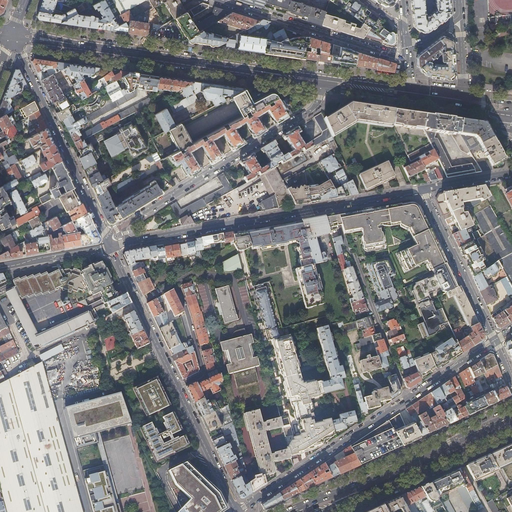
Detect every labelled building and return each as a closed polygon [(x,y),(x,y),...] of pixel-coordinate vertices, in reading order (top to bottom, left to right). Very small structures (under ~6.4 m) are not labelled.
[(53,10),(56,2),(50,0),(42,0),(42,2),(36,16),(37,17),(39,19),(51,21),(60,23),(67,19),(65,14),(67,13),(67,12),(63,11),(63,12),(53,10)] [(67,19),(60,23),(81,26),(96,28),(114,18),(104,0),(100,0),(92,5),(94,8),(96,8),(97,10),(99,9),(99,10),(99,11),(99,12),(100,13),(101,14),(102,14),(100,15),(101,18),(99,19),(97,17),(94,16),(93,15),(92,15),(89,15),(89,16),(78,14),(77,13),(69,18),(67,19)] [(89,0),(87,2),(82,4),(85,9),(90,6),(92,5),(89,0)] [(111,0),(120,14),(128,10),(134,7),(146,0),(111,0)] [(166,0),(162,2),(163,3),(165,2),(168,9),(168,11),(170,11),(170,12),(170,14),(172,14),(172,15),(172,16),(173,18),(201,3),(196,1),(193,0),(192,0),(182,6),(178,0),(166,0)] [(265,0),(264,3),(275,7),(286,10),(289,0),(265,0)] [(289,0),(286,10),(285,13),(304,19),(321,25),(325,13),(329,0),(327,0),(324,11),(293,1),(293,0),(289,0)] [(354,1),(353,0),(349,0),(346,4),(346,5),(353,10),(358,3),(354,1)] [(410,0),(413,25),(414,26),(414,28),(415,28),(415,29),(424,32),(425,32),(426,32),(427,32),(428,32),(436,25),(448,17),(449,16),(449,15),(450,14),(450,13),(448,0),(410,0)] [(173,18),(172,19),(182,34),(181,40),(183,40),(185,41),(202,30),(204,29),(217,21),(232,12),(223,9),(214,7),(212,13),(213,15),(195,26),(194,24),(197,22),(193,16),(209,7),(208,5),(204,4),(201,3),(173,18)] [(353,16),(362,23),(367,16),(367,15),(370,12),(365,9),(360,5),(356,12),(353,16)] [(73,9),(67,12),(67,13),(69,18),(77,13),(75,8),(73,9)] [(128,10),(120,14),(124,22),(125,22),(129,20),(133,18),(128,10)] [(245,17),(232,12),(217,21),(244,30),(246,29),(260,21),(245,17)] [(325,13),(321,25),(344,32),(362,38),(363,36),(369,28),(362,23),(359,28),(354,26),(355,23),(350,22),(349,23),(343,21),(344,19),(325,13)] [(372,26),(376,22),(372,19),(372,20),(367,16),(362,23),(369,28),(371,25),(372,26)] [(114,18),(96,28),(102,29),(103,29),(110,30),(118,26),(115,22),(114,22),(113,20),(115,19),(114,18)] [(376,29),(374,31),(384,38),(382,41),(381,41),(380,43),(387,45),(391,46),(391,45),(392,46),(395,44),(395,43),(396,43),(396,39),(396,38),(396,33),(394,33),(394,32),(393,32),(392,31),(391,31),(391,32),(390,33),(388,32),(383,28),(383,27),(380,25),(383,21),(381,20),(378,18),(376,22),(372,26),(376,29)] [(263,19),(260,21),(246,29),(249,33),(267,23),(270,22),(266,20),(263,19)] [(147,35),(149,23),(129,20),(128,25),(127,32),(138,34),(147,35)] [(124,22),(118,26),(110,30),(119,31),(127,32),(128,25),(127,25),(125,22),(124,22)] [(149,23),(147,35),(151,36),(151,29),(153,29),(156,30),(160,25),(151,23),(149,23)] [(270,30),(272,34),(275,38),(274,41),(280,42),(287,38),(283,28),(282,28),(272,33),(270,30)] [(371,29),(369,28),(363,36),(372,39),(381,41),(382,41),(384,38),(374,31),(371,29)] [(203,31),(202,30),(185,41),(190,41),(195,42),(201,43),(204,43),(206,44),(211,44),(216,45),(226,40),(227,40),(227,37),(211,32),(210,33),(205,32),(204,31),(203,31)] [(266,38),(240,34),(237,48),(244,49),(250,50),(256,51),(257,51),(264,52),(264,47),(265,43),(266,39),(274,41),(275,38),(272,34),(270,30),(266,38)] [(453,67),(452,66),(452,58),(451,43),(451,39),(442,36),(434,42),(426,48),(418,54),(417,56),(416,58),(417,66),(425,76),(438,77),(449,79),(454,75),(453,67)] [(231,37),(227,40),(226,40),(225,47),(229,47),(234,48),(235,40),(231,40),(231,37)] [(300,38),(293,37),(288,39),(287,38),(280,42),(274,41),(266,39),(265,43),(269,44),(268,48),(264,47),(264,52),(273,54),(284,55),(288,56),(300,57),(305,58),(306,50),(304,50),(304,46),(307,46),(308,44),(309,40),(300,38)] [(317,60),(318,60),(318,64),(323,64),(329,65),(330,62),(331,55),(333,44),(321,40),(309,37),(309,40),(308,44),(307,46),(306,50),(305,58),(311,59),(317,60)] [(366,55),(357,52),(355,65),(371,68),(375,68),(377,58),(366,55)] [(38,74),(44,72),(45,71),(45,70),(46,69),(56,63),(56,61),(53,61),(34,58),(32,62),(34,67),(37,72),(38,74)] [(375,68),(377,69),(377,72),(395,75),(396,70),(397,64),(394,64),(394,63),(377,58),(375,68)] [(94,72),(95,67),(90,66),(84,65),(78,64),(78,61),(74,61),(71,60),(70,63),(70,65),(63,68),(67,74),(71,75),(71,76),(72,77),(73,77),(74,77),(77,82),(83,79),(84,78),(83,75),(84,74),(85,74),(88,74),(89,76),(94,72)] [(44,73),(47,77),(49,76),(54,74),(61,69),(63,68),(70,65),(70,63),(56,61),(56,63),(46,69),(47,72),(44,73)] [(15,69),(8,87),(17,82),(18,82),(23,79),(21,73),(19,69),(15,69)] [(114,70),(112,69),(104,76),(104,77),(106,81),(108,79),(111,83),(116,80),(121,77),(129,73),(129,72),(124,71),(116,70),(114,70)] [(44,72),(38,74),(39,76),(39,77),(41,80),(47,77),(44,73),(44,72)] [(135,73),(129,72),(129,73),(121,77),(126,85),(125,88),(124,89),(124,88),(121,90),(116,80),(111,83),(108,84),(105,86),(110,97),(112,101),(123,95),(122,94),(133,89),(133,87),(134,87),(134,86),(135,86),(135,85),(138,85),(139,73),(135,73)] [(139,73),(138,85),(137,86),(137,87),(139,87),(139,88),(141,88),(143,88),(143,90),(147,91),(147,88),(156,89),(158,76),(155,76),(148,75),(139,73)] [(47,77),(41,80),(46,91),(51,102),(53,102),(53,101),(63,95),(73,89),(72,87),(64,92),(64,93),(63,93),(60,86),(58,87),(58,86),(58,85),(57,84),(56,84),(56,83),(58,82),(54,74),(49,76),(47,77)] [(171,78),(158,76),(156,89),(162,90),(162,89),(175,91),(181,88),(193,81),(171,78)] [(83,79),(77,82),(74,84),(75,86),(74,87),(76,92),(78,91),(82,99),(105,86),(108,84),(106,81),(104,77),(99,80),(102,85),(92,90),(91,91),(90,92),(83,79)] [(6,90),(3,99),(5,100),(9,97),(27,88),(25,83),(23,79),(18,82),(19,83),(20,83),(21,86),(22,88),(20,89),(19,87),(17,82),(8,87),(6,90)] [(203,83),(193,81),(181,88),(186,98),(193,94),(192,90),(193,89),(195,93),(200,91),(211,85),(211,84),(203,83)] [(217,85),(211,84),(211,85),(200,91),(200,92),(201,91),(206,99),(211,100),(214,105),(225,100),(223,96),(226,95),(233,96),(245,89),(246,89),(228,86),(217,85)] [(136,86),(136,89),(113,101),(87,116),(90,122),(136,96),(137,87),(137,86),(136,86)] [(252,102),(245,89),(233,96),(232,96),(243,117),(259,108),(278,98),(277,95),(276,94),(274,94),(273,93),(272,93),(271,93),(269,94),(257,100),(252,102)] [(193,94),(186,98),(173,105),(177,112),(198,101),(194,93),(193,94)] [(161,94),(153,98),(154,100),(154,102),(163,97),(161,94)] [(65,98),(63,95),(53,101),(53,102),(55,101),(60,111),(69,105),(67,102),(68,102),(66,98),(65,98)] [(88,104),(86,104),(75,110),(74,108),(74,107),(73,106),(73,105),(72,105),(72,104),(69,105),(60,111),(58,112),(56,113),(58,117),(60,121),(62,119),(71,115),(83,108),(87,116),(113,101),(112,101),(110,97),(106,98),(105,98),(105,97),(104,97),(104,98),(103,98),(102,98),(102,97),(103,96),(97,96),(97,97),(97,98),(96,99),(96,100),(95,101),(94,101),(93,102),(92,103),(91,104),(90,104),(88,104)] [(0,117),(6,114),(13,110),(9,103),(10,103),(11,101),(9,97),(5,100),(3,99),(1,104),(0,106),(0,117)] [(100,123),(103,129),(152,103),(149,97),(118,114),(118,115),(105,122),(105,121),(103,122),(103,121),(100,123)] [(279,97),(278,98),(259,108),(262,112),(267,109),(273,119),(272,120),(275,124),(292,113),(291,110),(290,109),(286,111),(284,109),(287,108),(283,102),(282,100),(281,101),(279,97)] [(31,102),(20,108),(23,114),(23,115),(24,118),(38,110),(36,106),(34,101),(31,102)] [(325,120),(332,137),(358,122),(393,127),(393,125),(395,111),(381,109),(360,105),(354,105),(351,104),(325,120)] [(166,108),(154,115),(164,132),(169,130),(177,125),(176,124),(175,125),(166,108)] [(259,108),(243,117),(237,120),(240,124),(245,121),(252,132),(251,133),(253,137),(267,129),(264,125),(263,126),(257,115),(262,112),(259,108)] [(24,118),(18,121),(23,129),(25,127),(26,129),(29,127),(30,127),(33,125),(43,120),(42,117),(41,116),(39,113),(38,110),(24,118)] [(395,111),(393,125),(401,126),(401,128),(403,129),(403,128),(415,129),(415,128),(423,129),(426,115),(417,114),(405,112),(395,111)] [(310,142),(313,147),(332,137),(325,120),(322,113),(314,118),(322,133),(321,135),(310,142)] [(0,131),(2,131),(12,125),(10,121),(13,119),(11,115),(8,117),(6,114),(0,117),(0,131)] [(74,119),(71,115),(62,119),(66,127),(67,126),(77,121),(76,118),(74,119)] [(471,155),(469,151),(460,135),(462,120),(452,119),(444,118),(437,117),(426,115),(423,129),(430,144),(433,150),(438,160),(447,178),(461,175),(475,173),(475,170),(472,164),(451,168),(437,139),(434,139),(435,132),(452,135),(452,136),(460,150),(470,156),(472,155),(471,155)] [(85,116),(77,121),(67,126),(70,132),(78,129),(80,127),(79,125),(83,123),(84,124),(88,122),(85,116)] [(43,120),(33,125),(34,128),(37,133),(46,128),(45,125),(43,120)] [(240,124),(237,120),(215,131),(218,136),(223,133),(231,145),(230,146),(232,150),(245,142),(243,138),(242,139),(235,127),(240,124)] [(488,129),(486,126),(484,125),(482,123),(471,122),(462,120),(460,135),(469,151),(492,137),(490,132),(488,129)] [(119,131),(120,133),(116,135),(116,134),(113,136),(104,141),(108,149),(108,148),(111,154),(117,151),(127,146),(131,153),(134,151),(135,154),(140,152),(147,148),(135,124),(132,126),(130,121),(123,124),(124,126),(118,129),(119,131)] [(90,122),(80,127),(78,129),(80,134),(86,131),(92,127),(90,122)] [(181,123),(177,125),(169,130),(180,150),(192,144),(181,123)] [(0,138),(7,135),(9,139),(18,134),(13,125),(12,125),(2,131),(0,131),(0,138)] [(18,134),(9,139),(10,141),(7,143),(2,146),(5,151),(11,147),(27,138),(31,136),(29,131),(34,128),(33,125),(30,127),(24,130),(18,134)] [(95,133),(92,127),(86,131),(89,137),(92,135),(95,133)] [(31,136),(27,138),(32,148),(36,145),(35,144),(37,143),(36,140),(38,139),(39,141),(41,144),(39,145),(41,149),(53,142),(50,135),(46,128),(37,133),(31,136)] [(288,154),(291,159),(302,153),(313,147),(310,142),(305,146),(298,135),(301,134),(297,128),(283,137),(285,140),(286,140),(293,151),(288,154)] [(78,129),(70,132),(69,133),(74,142),(80,139),(78,136),(81,135),(80,134),(78,129)] [(218,136),(215,131),(193,143),(196,148),(201,145),(210,158),(208,159),(211,163),(224,155),(222,151),(220,152),(213,139),(218,136)] [(87,146),(78,150),(80,154),(77,156),(79,160),(80,162),(83,170),(95,163),(93,159),(99,156),(96,150),(95,150),(89,141),(94,138),(92,135),(89,137),(83,140),(84,140),(87,146)] [(504,162),(504,161),(503,160),(504,159),(492,137),(469,151),(471,155),(480,150),(482,153),(484,152),(485,153),(484,154),(485,155),(488,160),(476,163),(481,172),(500,168),(502,168),(503,167),(503,166),(504,165),(504,163),(504,162)] [(80,139),(74,142),(78,150),(87,146),(84,140),(81,141),(80,139)] [(334,154),(339,152),(334,141),(330,144),(333,152),(334,154)] [(58,152),(53,142),(41,149),(44,155),(45,154),(47,155),(48,157),(47,159),(39,164),(42,170),(51,166),(62,160),(58,152)] [(266,166),(269,171),(291,159),(288,154),(283,157),(276,146),(277,145),(275,142),(261,150),(264,153),(265,153),(271,163),(266,166)] [(180,150),(171,155),(174,160),(172,160),(174,164),(176,164),(180,162),(181,164),(180,164),(186,173),(187,173),(189,176),(203,168),(200,164),(199,165),(191,151),(196,148),(193,143),(192,144),(180,150)] [(430,144),(407,156),(410,162),(419,157),(424,155),(428,152),(433,150),(430,144)] [(108,149),(107,149),(111,157),(118,153),(117,151),(111,154),(108,148),(108,149)] [(419,157),(420,160),(423,167),(438,160),(433,150),(428,152),(429,155),(425,157),(424,155),(419,157)] [(15,154),(8,158),(4,151),(0,153),(4,161),(3,162),(2,162),(5,168),(5,170),(2,172),(5,177),(9,174),(13,172),(10,167),(10,166),(14,164),(18,161),(15,154)] [(161,160),(157,152),(152,155),(156,163),(161,160)] [(333,155),(334,154),(333,152),(320,159),(321,161),(333,155)] [(291,178),(290,175),(282,180),(279,176),(307,161),(302,153),(291,159),(269,171),(259,176),(271,197),(262,202),(267,211),(278,209),(278,207),(292,199),(287,189),(283,183),(285,181),(291,178)] [(32,154),(21,160),(26,169),(37,162),(32,154)] [(253,155),(240,163),(242,166),(244,166),(249,175),(244,178),(247,183),(259,176),(269,171),(266,166),(261,169),(254,159),(255,158),(253,155)] [(321,161),(319,162),(320,165),(321,166),(321,168),(322,171),(324,172),(325,173),(326,175),(339,169),(338,167),(335,162),(334,160),(334,157),(333,155),(321,161)] [(62,160),(51,166),(57,180),(56,185),(49,189),(50,192),(39,198),(42,204),(61,194),(57,187),(62,184),(66,191),(73,188),(74,187),(69,175),(67,171),(64,165),(62,160)] [(387,160),(357,173),(364,187),(393,175),(387,160)] [(420,160),(403,168),(408,178),(424,170),(423,167),(420,160)] [(91,187),(103,181),(100,174),(95,163),(83,170),(90,184),(91,187)] [(10,166),(10,167),(13,172),(18,184),(23,181),(14,164),(10,166)] [(429,173),(426,174),(429,181),(430,181),(430,182),(433,181),(442,180),(442,179),(437,169),(432,172),(431,170),(429,171),(429,173)] [(342,186),(349,182),(349,181),(347,181),(342,170),(336,173),(339,179),(338,180),(342,186)] [(291,178),(285,181),(286,183),(289,188),(287,189),(292,199),(295,204),(295,206),(308,203),(317,202),(318,201),(320,201),(319,199),(334,190),(329,181),(328,182),(317,188),(317,186),(314,186),(308,187),(307,188),(304,171),(291,178)] [(13,180),(2,186),(4,191),(5,191),(14,186),(18,184),(13,172),(9,174),(13,180)] [(42,175),(40,172),(33,176),(34,179),(31,181),(35,188),(49,180),(45,173),(42,175)] [(142,180),(139,173),(115,186),(119,192),(142,180)] [(176,202),(170,206),(178,220),(179,219),(188,215),(233,190),(223,173),(218,176),(224,186),(181,210),(176,202)] [(332,176),(328,179),(329,181),(334,190),(339,187),(337,183),(336,183),(332,176)] [(108,178),(103,181),(91,187),(94,192),(96,196),(107,190),(105,187),(111,184),(108,178)] [(107,190),(96,196),(98,201),(101,208),(104,214),(106,219),(108,218),(110,222),(111,222),(112,222),(118,218),(118,219),(158,195),(161,193),(159,189),(154,180),(149,183),(150,184),(139,190),(140,191),(133,195),(122,201),(123,202),(114,207),(109,196),(110,196),(107,190)] [(353,195),(357,194),(351,181),(349,182),(342,186),(343,189),(346,187),(347,190),(350,196),(353,195)] [(0,228),(1,229),(7,226),(6,224),(10,222),(11,224),(16,221),(15,220),(14,219),(13,216),(10,218),(3,207),(4,205),(10,202),(5,191),(4,191),(2,186),(0,187),(0,228)] [(14,186),(5,191),(10,202),(14,209),(17,208),(20,215),(27,211),(16,189),(15,189),(14,186)] [(339,187),(334,190),(319,199),(320,201),(334,198),(344,197),(344,194),(341,189),(343,189),(342,186),(339,187)] [(438,194),(435,199),(443,215),(448,213),(450,212),(468,205),(478,224),(484,235),(476,239),(490,266),(498,261),(511,252),(511,243),(486,199),(489,197),(483,186),(479,187),(469,189),(459,191),(448,193),(438,194)] [(42,204),(37,207),(40,213),(61,202),(66,211),(67,211),(81,203),(73,188),(66,191),(61,194),(42,204)] [(442,254),(441,254),(440,251),(442,251),(436,239),(434,239),(433,237),(434,236),(430,229),(429,228),(423,214),(419,206),(418,204),(416,203),(415,202),(413,202),(412,201),(411,201),(401,203),(386,206),(379,207),(379,208),(372,209),(372,207),(367,208),(362,209),(363,211),(356,212),(355,211),(344,214),(340,215),(335,216),(334,213),(330,214),(325,215),(330,234),(332,238),(337,236),(335,229),(339,228),(338,226),(341,225),(343,231),(344,233),(346,233),(362,230),(362,235),(361,236),(364,249),(367,251),(382,249),(384,245),(381,233),(380,232),(380,228),(378,229),(378,226),(383,225),(383,226),(400,223),(400,225),(406,228),(408,227),(416,245),(411,247),(410,246),(398,252),(397,255),(403,269),(407,270),(419,265),(419,263),(422,262),(422,261),(424,260),(426,264),(425,264),(429,271),(431,270),(445,263),(442,254)] [(262,202),(257,204),(261,212),(267,211),(262,202)] [(85,208),(82,203),(81,203),(67,211),(72,221),(75,219),(87,213),(85,208)] [(474,226),(478,224),(468,205),(450,212),(459,231),(464,229),(464,230),(466,229),(474,225),(474,226)] [(16,221),(18,226),(28,221),(38,216),(41,214),(40,213),(37,207),(32,209),(33,211),(15,220),(16,221)] [(88,215),(87,213),(75,219),(78,225),(81,223),(81,225),(79,226),(80,228),(82,229),(84,232),(85,232),(86,232),(86,233),(85,234),(79,235),(81,244),(97,241),(98,240),(99,238),(94,228),(93,227),(90,220),(88,215)] [(448,213),(443,215),(442,215),(447,225),(453,222),(448,213)] [(179,219),(181,226),(194,224),(188,215),(179,219)] [(314,217),(302,219),(314,264),(323,261),(317,238),(315,239),(314,237),(329,233),(330,234),(325,215),(314,217)] [(38,216),(28,221),(32,229),(42,224),(38,216)] [(61,226),(56,217),(47,221),(49,223),(48,225),(49,227),(51,227),(53,231),(57,228),(60,227),(61,226)] [(71,221),(62,225),(64,228),(62,229),(63,231),(65,230),(66,232),(75,230),(71,221)] [(25,233),(22,235),(26,241),(23,242),(24,247),(26,254),(32,253),(35,253),(38,252),(36,245),(35,236),(40,233),(47,229),(48,228),(45,223),(42,224),(32,229),(28,231),(32,238),(32,242),(28,243),(27,238),(25,233)] [(302,223),(246,233),(251,246),(252,248),(260,246),(261,248),(288,243),(288,242),(298,240),(299,247),(298,247),(303,267),(297,269),(307,308),(324,303),(302,223)] [(51,234),(48,235),(49,243),(49,244),(50,250),(52,250),(57,249),(63,248),(61,236),(61,233),(60,227),(57,228),(58,236),(57,237),(56,237),(54,237),(53,238),(52,238),(51,237),(51,234)] [(454,239),(458,248),(471,241),(468,237),(465,231),(466,230),(466,229),(464,230),(464,229),(459,231),(458,232),(452,235),(454,239)] [(61,236),(63,248),(73,246),(81,244),(79,235),(79,232),(61,236)] [(222,234),(224,241),(224,243),(230,242),(230,245),(233,244),(234,243),(233,234),(232,232),(228,233),(222,234)] [(235,234),(233,234),(234,243),(233,244),(237,251),(243,250),(243,251),(251,246),(246,233),(246,232),(241,233),(240,232),(239,232),(238,232),(237,233),(235,234)] [(41,236),(40,233),(35,236),(36,245),(46,243),(49,243),(48,235),(41,236)] [(10,234),(0,239),(7,251),(8,250),(16,246),(10,234)] [(224,241),(222,234),(218,235),(207,237),(208,244),(224,241)] [(337,236),(332,238),(337,256),(342,254),(340,245),(343,243),(341,235),(337,236)] [(192,242),(195,253),(195,257),(200,256),(199,251),(203,250),(200,238),(195,239),(196,241),(194,241),(192,242)] [(187,240),(185,241),(185,244),(187,254),(195,253),(192,242),(192,239),(187,240)] [(472,242),(472,241),(471,241),(458,248),(462,256),(465,254),(470,265),(467,266),(473,278),(483,271),(487,268),(480,253),(480,252),(480,250),(480,248),(479,246),(478,245),(477,243),(474,242),(472,242)] [(168,244),(162,245),(163,248),(166,261),(166,262),(170,261),(170,260),(173,260),(170,246),(170,243),(168,244)] [(178,245),(180,256),(187,254),(185,244),(183,244),(178,245)] [(17,245),(16,246),(8,250),(11,257),(15,256),(19,256),(22,255),(21,251),(20,251),(19,250),(18,247),(17,245)] [(170,246),(173,260),(176,259),(175,257),(180,256),(178,245),(172,246),(170,246)] [(150,247),(148,247),(150,259),(157,257),(156,249),(155,246),(150,247)] [(123,255),(128,266),(133,264),(135,264),(134,261),(150,259),(148,247),(136,249),(125,252),(124,253),(123,255)] [(156,249),(157,257),(158,260),(161,259),(162,261),(166,261),(163,248),(157,249),(156,249)] [(8,250),(7,251),(0,254),(0,259),(11,257),(8,250)] [(511,252),(498,261),(506,277),(511,287),(511,252)] [(220,263),(222,273),(228,273),(242,270),(238,254),(220,263)] [(342,254),(337,256),(341,271),(344,270),(347,268),(345,264),(347,263),(346,260),(344,260),(343,257),(342,254)] [(388,259),(368,263),(366,265),(377,293),(378,293),(385,290),(387,290),(392,287),(389,278),(394,276),(388,259)] [(506,277),(498,261),(490,266),(487,268),(483,271),(473,278),(476,285),(479,291),(487,287),(483,281),(486,279),(498,270),(500,274),(499,274),(502,279),(506,277)] [(133,264),(128,266),(131,272),(140,268),(139,266),(142,265),(142,262),(135,264),(133,264)] [(0,296),(6,293),(15,311),(29,339),(33,346),(37,344),(39,347),(42,345),(92,322),(88,313),(35,338),(34,336),(37,335),(35,331),(19,298),(20,297),(26,294),(27,296),(33,293),(34,294),(40,291),(41,293),(47,290),(48,291),(54,289),(57,290),(59,287),(60,286),(63,291),(66,290),(68,290),(67,292),(71,293),(72,290),(77,292),(78,289),(83,290),(84,288),(82,284),(85,283),(89,290),(90,289),(93,295),(100,292),(104,301),(105,304),(107,303),(117,299),(115,296),(114,293),(110,285),(112,284),(106,270),(105,271),(102,265),(100,266),(99,263),(83,270),(84,273),(82,275),(80,274),(81,273),(80,271),(73,268),(72,270),(67,268),(62,270),(62,269),(51,274),(48,273),(47,275),(41,278),(41,276),(34,279),(34,277),(27,280),(27,279),(20,282),(20,280),(13,283),(8,285),(8,284),(0,287),(0,296)] [(446,265),(445,263),(431,270),(433,275),(415,283),(402,288),(408,302),(414,299),(416,303),(419,305),(419,306),(419,307),(420,308),(419,311),(424,322),(417,325),(423,339),(437,333),(436,332),(437,331),(438,330),(439,329),(439,327),(438,326),(448,322),(442,308),(434,311),(432,306),(430,305),(431,304),(432,302),(430,301),(429,301),(429,299),(427,294),(437,290),(436,289),(440,288),(441,291),(443,291),(444,292),(446,292),(457,287),(456,286),(456,285),(456,284),(455,283),(455,282),(455,281),(454,280),(454,278),(453,277),(453,276),(452,275),(452,274),(451,272),(450,271),(449,270),(448,268),(447,267),(446,266),(446,265)] [(147,272),(134,278),(137,284),(148,279),(157,275),(156,272),(155,267),(151,268),(152,270),(147,272)] [(352,298),(349,299),(350,303),(363,298),(351,267),(347,268),(344,270),(349,284),(347,284),(349,289),(350,289),(351,294),(350,295),(351,297),(352,296),(352,298)] [(140,268),(131,272),(134,278),(147,272),(146,270),(143,272),(142,272),(140,269),(142,269),(141,268),(140,268)] [(18,277),(12,280),(13,281),(12,281),(13,283),(20,280),(20,282),(27,279),(27,280),(34,277),(34,279),(41,276),(41,278),(47,275),(46,273),(46,272),(40,275),(40,274),(39,274),(39,273),(33,276),(32,276),(32,275),(26,277),(25,277),(25,276),(19,279),(19,278),(18,279),(18,277)] [(511,287),(506,277),(502,279),(501,280),(511,300),(511,299),(511,287)] [(148,279),(137,284),(140,290),(142,296),(154,289),(148,279)] [(186,284),(186,282),(181,285),(186,297),(194,294),(193,290),(192,291),(190,283),(186,284)] [(215,289),(214,289),(216,295),(224,324),(237,320),(238,320),(238,319),(237,319),(236,315),(228,286),(215,289)] [(279,337),(275,323),(272,311),(270,303),(268,297),(267,293),(265,286),(264,287),(254,289),(255,294),(258,306),(259,311),(262,321),(263,324),(265,330),(267,340),(272,339),(272,340),(275,348),(274,348),(275,351),(280,369),(282,375),(283,380),(288,398),(290,397),(292,405),(294,412),(295,412),(297,421),(298,425),(300,429),(301,434),(300,435),(293,437),(294,440),(291,441),(288,446),(290,455),(303,452),(302,450),(313,448),(312,444),(323,441),(322,438),(330,435),(330,433),(334,432),(333,432),(331,421),(330,418),(321,420),(322,422),(314,424),(310,410),(312,410),(309,399),(308,397),(312,396),(312,397),(319,395),(318,394),(323,393),(320,381),(315,382),(315,381),(314,381),(308,383),(308,381),(301,383),(301,381),(299,372),(296,362),(295,358),(294,355),(293,352),(291,346),(289,335),(284,336),(279,337)] [(478,323),(460,286),(457,287),(446,292),(449,298),(454,296),(469,327),(470,327),(478,323)] [(487,287),(479,291),(486,305),(497,300),(490,286),(487,287)] [(388,308),(389,308),(391,308),(392,306),(393,306),(392,305),(399,303),(393,287),(392,287),(387,290),(389,298),(374,303),(378,311),(388,308)] [(26,294),(20,297),(20,299),(21,299),(21,300),(27,297),(27,298),(28,297),(28,298),(34,296),(35,296),(35,297),(41,294),(41,295),(42,296),(48,293),(49,293),(49,294),(55,291),(54,290),(55,290),(54,289),(48,291),(47,290),(41,293),(40,291),(34,294),(33,293),(27,296),(26,294)] [(183,312),(172,290),(163,294),(174,317),(183,312)] [(388,297),(385,290),(378,293),(381,300),(388,297)] [(110,309),(112,314),(130,304),(126,294),(117,299),(107,303),(109,307),(118,303),(119,305),(110,309)] [(200,312),(203,311),(202,308),(198,309),(195,300),(197,299),(195,294),(194,294),(186,297),(192,316),(200,312)] [(161,296),(146,304),(153,318),(165,312),(164,309),(162,310),(159,304),(161,302),(163,307),(164,307),(161,296)] [(363,298),(350,303),(353,312),(359,310),(360,313),(367,310),(363,298)] [(142,330),(134,311),(122,318),(124,322),(125,321),(130,331),(129,332),(131,336),(142,330)] [(168,323),(170,322),(169,319),(167,319),(165,312),(153,318),(158,328),(168,324),(168,323)] [(196,330),(204,328),(200,312),(192,316),(196,330)] [(509,323),(506,317),(502,312),(494,317),(493,316),(491,317),(497,327),(500,329),(509,323)] [(180,316),(170,322),(168,323),(168,324),(158,328),(163,340),(168,350),(187,341),(180,316)] [(369,316),(356,321),(357,326),(361,325),(363,330),(373,326),(369,316)] [(400,327),(399,324),(397,324),(395,320),(394,321),(394,319),(387,321),(390,330),(400,327)] [(357,326),(356,321),(343,325),(345,331),(357,328),(357,326)] [(280,322),(275,323),(279,337),(284,336),(282,328),(280,322)] [(484,336),(478,323),(470,327),(472,332),(471,333),(471,334),(467,329),(465,330),(464,332),(467,336),(474,346),(483,340),(483,338),(484,336)] [(321,381),(320,381),(323,393),(323,394),(343,388),(341,379),(345,378),(341,366),(338,367),(327,325),(316,328),(330,380),(321,382),(321,381)] [(363,330),(361,331),(364,338),(372,336),(376,335),(373,326),(363,330)] [(390,330),(388,331),(390,339),(400,336),(398,330),(400,329),(400,328),(401,328),(400,327),(390,330)] [(6,343),(13,340),(12,338),(8,330),(7,328),(0,331),(2,337),(5,342),(5,343),(6,343)] [(200,345),(207,343),(206,338),(207,338),(206,335),(204,328),(196,330),(197,337),(200,345)] [(457,328),(452,331),(456,341),(461,338),(457,328)] [(231,340),(219,343),(222,352),(226,351),(230,364),(225,366),(228,374),(233,373),(234,379),(256,373),(254,367),(259,366),(257,357),(252,358),(248,345),(253,343),(250,334),(246,336),(244,329),(237,330),(235,331),(234,332),(233,333),(232,334),(231,335),(231,337),(231,338),(231,340)] [(131,336),(134,342),(136,341),(137,342),(134,343),(137,349),(149,344),(146,337),(142,330),(131,336)] [(449,338),(434,348),(435,349),(450,339),(454,344),(457,342),(456,341),(452,331),(448,334),(449,338)] [(372,336),(373,342),(377,341),(379,346),(375,348),(377,355),(387,351),(382,339),(381,340),(379,334),(376,335),(372,336)] [(394,344),(400,341),(401,344),(406,342),(403,334),(400,336),(390,339),(388,340),(391,346),(394,345),(394,344)] [(104,339),(107,351),(115,348),(112,336),(104,339)] [(364,338),(361,339),(359,340),(360,343),(355,344),(357,350),(367,347),(366,344),(373,342),(372,336),(364,338)] [(457,343),(462,354),(474,346),(467,336),(457,343)] [(187,341),(168,350),(169,353),(171,356),(185,349),(192,345),(190,339),(187,341)] [(420,378),(435,368),(429,354),(423,339),(410,345),(412,351),(410,352),(411,354),(415,366),(416,369),(418,372),(420,378)] [(432,353),(429,354),(435,368),(439,365),(440,367),(441,368),(448,363),(447,361),(454,356),(456,358),(462,354),(457,343),(457,342),(454,344),(450,339),(435,349),(435,351),(432,353)] [(0,363),(19,353),(13,340),(6,343),(0,346),(0,352),(13,346),(15,349),(0,356),(0,363)] [(63,344),(40,355),(43,362),(66,351),(63,344)] [(194,351),(192,345),(185,349),(188,354),(194,351)] [(411,354),(410,352),(409,350),(405,351),(403,346),(400,347),(396,349),(399,358),(407,355),(411,354)] [(185,349),(171,356),(173,359),(174,361),(188,354),(185,349)] [(203,358),(212,356),(210,349),(201,351),(203,358)] [(199,369),(194,351),(188,354),(174,361),(182,379),(190,376),(197,372),(199,369)] [(275,351),(274,351),(275,357),(278,369),(279,370),(279,372),(280,375),(282,375),(280,369),(275,351)] [(387,351),(377,355),(378,356),(381,368),(389,366),(385,356),(388,355),(387,351)] [(489,354),(468,368),(473,378),(479,375),(480,377),(484,375),(486,379),(494,376),(495,379),(502,376),(493,355),(491,354),(489,354)] [(381,368),(378,356),(371,358),(371,357),(369,357),(368,355),(366,356),(367,359),(359,361),(363,373),(381,368)] [(407,355),(399,358),(403,370),(407,368),(411,367),(407,355)] [(207,371),(218,368),(216,361),(214,362),(212,356),(203,358),(205,365),(210,363),(211,366),(206,368),(207,371)] [(82,511),(42,362),(5,381),(0,383),(0,489),(0,491),(3,501),(5,509),(6,511),(82,511)] [(468,368),(459,374),(467,389),(470,387),(472,391),(474,394),(479,392),(475,382),(473,378),(468,368)] [(409,389),(421,381),(420,378),(418,372),(407,377),(403,379),(406,387),(409,389)] [(222,382),(219,374),(197,384),(196,382),(186,386),(190,395),(194,403),(208,396),(207,394),(202,397),(201,393),(210,388),(212,394),(216,392),(220,390),(217,386),(218,385),(218,384),(218,383),(222,382)] [(390,399),(391,401),(397,397),(401,394),(402,391),(395,374),(391,376),(388,377),(389,381),(388,382),(389,384),(390,383),(391,386),(390,386),(390,388),(387,389),(390,399)] [(155,380),(168,406),(170,405),(164,391),(157,376),(132,388),(146,417),(148,416),(135,389),(155,380)] [(453,378),(448,381),(454,391),(455,393),(456,395),(458,398),(460,401),(464,399),(465,399),(460,390),(461,389),(454,377),(453,378)] [(168,406),(155,380),(135,389),(148,416),(168,406)] [(283,380),(282,381),(284,386),(283,387),(287,399),(289,399),(291,405),(292,405),(290,397),(288,398),(283,380)] [(478,380),(475,382),(479,392),(479,393),(483,391),(478,380)] [(491,390),(505,383),(503,380),(489,386),(490,388),(491,390)] [(448,381),(443,384),(448,392),(449,393),(449,394),(454,391),(448,381)] [(481,396),(486,407),(492,404),(497,402),(510,396),(505,383),(491,390),(490,388),(485,390),(487,393),(481,396)] [(366,413),(368,413),(367,409),(364,399),(362,400),(360,390),(358,384),(354,385),(361,413),(366,411),(366,413)] [(443,384),(438,387),(443,396),(444,396),(444,395),(448,392),(443,384)] [(364,398),(364,399),(367,409),(379,406),(378,403),(390,399),(387,389),(387,387),(375,391),(375,392),(374,392),(373,392),(372,392),(371,392),(371,393),(371,394),(371,396),(364,398)] [(430,393),(448,424),(449,426),(453,424),(456,423),(455,421),(459,419),(462,418),(456,407),(455,404),(454,404),(449,407),(448,405),(446,401),(443,396),(438,387),(430,393)] [(105,397),(65,408),(65,407),(64,407),(73,439),(76,449),(97,444),(103,465),(82,471),(85,481),(84,481),(92,511),(120,511),(99,432),(131,423),(120,392),(120,393),(105,397)] [(212,394),(208,396),(194,403),(200,416),(201,418),(223,407),(216,392),(212,394)] [(474,394),(467,398),(465,399),(464,399),(466,403),(462,405),(467,415),(473,413),(477,411),(481,409),(486,407),(481,396),(479,393),(479,392),(474,394)] [(414,403),(412,405),(416,413),(422,410),(423,411),(428,408),(429,409),(430,408),(431,410),(432,410),(436,417),(435,418),(434,417),(430,419),(431,420),(429,421),(424,413),(418,416),(421,421),(423,425),(427,434),(448,424),(430,393),(414,403)] [(451,398),(454,404),(455,404),(460,401),(458,398),(456,395),(451,398)] [(448,405),(449,407),(454,404),(451,398),(446,401),(448,405)] [(412,421),(413,423),(421,437),(422,436),(424,435),(427,434),(423,425),(421,421),(418,422),(420,426),(419,426),(416,422),(417,421),(415,417),(415,418),(413,415),(416,413),(412,405),(409,407),(406,409),(412,421)] [(462,405),(456,407),(462,418),(464,417),(465,419),(468,417),(467,415),(462,405)] [(223,407),(201,418),(207,431),(208,433),(220,427),(221,427),(232,422),(232,421),(225,406),(223,407)] [(281,420),(280,417),(265,421),(266,422),(262,423),(259,409),(244,413),(259,473),(253,475),(254,478),(249,482),(252,493),(265,484),(263,476),(275,472),(272,461),(276,460),(276,462),(291,458),(290,456),(290,455),(288,446),(286,447),(286,449),(274,453),(270,454),(264,432),(283,427),(281,420)] [(312,410),(310,410),(314,424),(322,422),(321,420),(316,422),(314,421),(312,410)] [(331,421),(333,432),(345,428),(345,425),(356,422),(353,411),(338,415),(339,419),(331,421)] [(174,412),(171,413),(180,431),(182,430),(174,412)] [(180,431),(171,413),(162,417),(165,423),(171,435),(180,431)] [(420,439),(419,437),(421,437),(413,423),(406,426),(399,413),(388,420),(402,445),(403,445),(403,446),(412,442),(420,439)] [(288,418),(281,420),(283,427),(288,446),(291,441),(294,440),(293,437),(291,427),(290,427),(288,418)] [(381,425),(393,450),(397,448),(402,445),(388,420),(384,423),(381,425)] [(232,422),(221,427),(220,427),(224,435),(229,433),(231,436),(236,434),(232,422)] [(154,430),(151,423),(142,427),(157,459),(187,445),(183,436),(178,438),(163,446),(154,430)] [(156,429),(154,430),(163,446),(178,438),(177,437),(173,439),(171,435),(165,423),(163,423),(167,431),(167,432),(169,436),(171,440),(163,444),(159,436),(159,435),(156,429)] [(349,446),(360,465),(376,457),(393,450),(381,425),(349,446)] [(157,459),(142,427),(139,428),(156,463),(190,446),(185,435),(183,436),(187,445),(157,459)] [(302,450),(303,452),(307,451),(316,447),(324,443),(324,442),(330,437),(334,433),(334,432),(330,433),(330,435),(322,438),(323,441),(312,444),(313,448),(302,450)] [(221,434),(211,439),(216,449),(226,444),(221,434)] [(490,455),(497,469),(511,462),(511,443),(502,448),(491,453),(491,454),(490,455)] [(228,444),(226,444),(216,449),(220,457),(223,466),(235,460),(233,456),(232,457),(228,448),(230,448),(228,444)] [(349,446),(331,458),(340,474),(343,472),(354,468),(354,469),(357,468),(360,466),(360,465),(349,446)] [(490,455),(489,455),(489,454),(467,464),(467,465),(466,466),(475,481),(495,472),(494,470),(497,469),(490,455)] [(235,460),(223,466),(231,481),(240,476),(246,473),(245,467),(238,469),(237,469),(236,468),(244,464),(242,457),(235,460)] [(331,458),(324,463),(332,477),(338,475),(340,474),(331,458)] [(222,511),(228,509),(225,504),(219,492),(187,461),(168,470),(175,484),(190,499),(177,511),(222,511)] [(321,465),(307,474),(315,485),(321,483),(327,480),(332,477),(324,463),(321,465)] [(458,469),(456,470),(467,492),(473,489),(461,468),(460,469),(458,469)] [(454,511),(448,500),(449,500),(445,494),(456,489),(468,511),(471,509),(470,508),(475,505),(474,503),(467,492),(456,470),(441,477),(440,478),(430,482),(442,505),(445,511),(454,511)] [(292,484),(279,493),(283,500),(295,494),(315,485),(307,474),(292,484)] [(240,476),(231,481),(234,488),(239,497),(240,498),(243,499),(252,493),(249,482),(244,485),(240,476)] [(423,485),(420,487),(425,497),(427,500),(433,511),(445,511),(442,511),(436,511),(435,509),(442,505),(430,482),(426,484),(423,485)] [(410,491),(399,496),(407,511),(433,511),(432,511),(417,511),(413,504),(416,503),(415,501),(420,499),(420,500),(425,497),(420,487),(410,491)] [(473,489),(467,492),(474,503),(479,500),(473,489)] [(283,500),(279,493),(276,494),(261,504),(262,507),(263,509),(268,507),(283,500)] [(407,511),(399,496),(382,504),(383,505),(386,511),(407,511)] [(426,511),(431,511),(433,511),(427,500),(421,502),(426,511)] [(474,503),(475,505),(478,510),(483,507),(479,500),(474,503)] [(499,511),(492,500),(487,503),(491,511),(499,511)]
